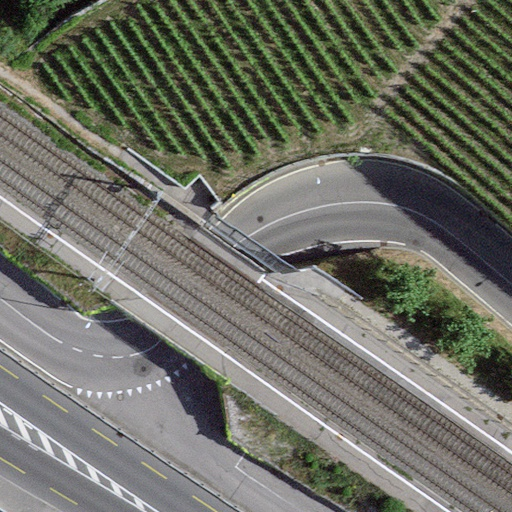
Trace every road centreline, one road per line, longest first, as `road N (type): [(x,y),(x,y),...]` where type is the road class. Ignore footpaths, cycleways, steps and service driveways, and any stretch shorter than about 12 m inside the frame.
road 1 (unclassified): [(124,362),(165,339),(247,242),(283,217),(320,207),(401,206),(428,217),(511,284)]
road 2 (unclassified): [(297,511),(174,430),(124,362)]
road 3 (primary): [(165,511),(0,390)]
road 4 (primary): [(0,423),(147,511)]
road 5 (unclassified): [(0,297),(63,347),(124,362)]
